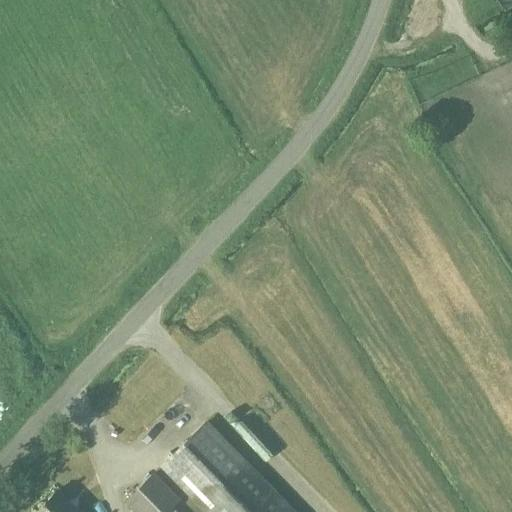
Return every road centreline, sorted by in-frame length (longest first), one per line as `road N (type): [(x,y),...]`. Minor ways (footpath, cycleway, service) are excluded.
road 1 (unclassified): [(0,464),(342,100),(385,0)]
road 2 (track): [(365,55),(423,43),(494,0)]
